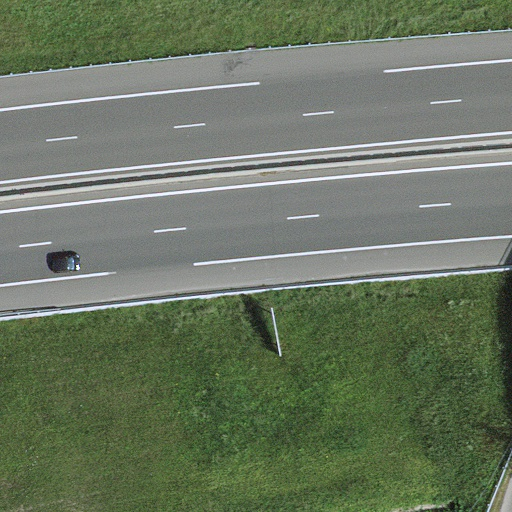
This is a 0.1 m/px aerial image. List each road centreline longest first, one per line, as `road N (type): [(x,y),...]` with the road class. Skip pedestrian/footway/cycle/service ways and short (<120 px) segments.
road 1 (motorway): [(511,94),(0,144)]
road 2 (motorway): [(0,253),(511,205)]
